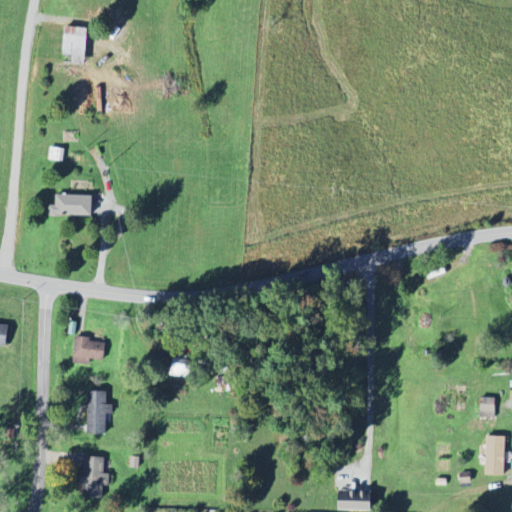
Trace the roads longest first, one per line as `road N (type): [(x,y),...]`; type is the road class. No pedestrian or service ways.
road 1 (tertiary): [(511,233),(207,297),(0,274)]
road 2 (residential): [(0,274),(31,0)]
road 3 (residential): [(45,283),(32,511)]
